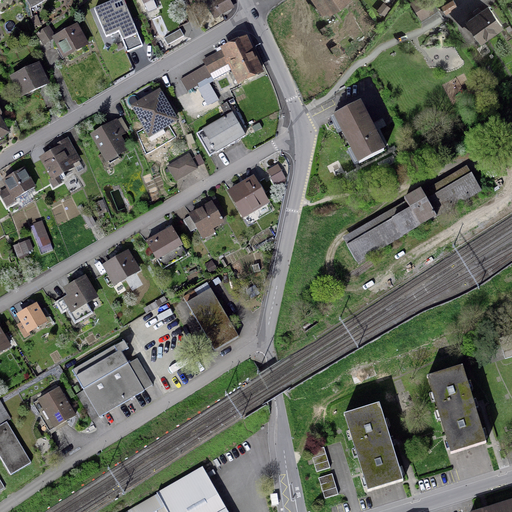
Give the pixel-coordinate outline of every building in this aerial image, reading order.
[(124,0),(116,0),(96,9),(107,37),(119,32),(127,52),(143,46),(124,0)] [(135,0),(141,10),(157,0),(135,0)] [(230,7),(226,0),(214,0),(208,3),(214,15),(230,7)] [(345,0),(320,0),(328,11),(345,0)] [(421,19),(432,12),(424,1),(414,8),(421,19)] [(453,2),(442,9),(446,15),(457,8),(453,2)] [(480,40),(501,26),(489,8),(468,21),(480,40)] [(38,16),(31,18),(35,29),(42,26),(38,16)] [(57,56),(86,39),(74,20),(46,37),(57,56)] [(240,84),(261,74),(245,41),(224,51),(240,84)] [(206,67),(182,80),(187,89),(211,77),(206,67)] [(21,97),(46,82),(37,68),(13,83),(21,97)] [(173,119),(159,95),(135,109),(149,133),(173,119)] [(383,151),(359,104),(337,116),(345,129),(342,131),(352,150),(355,149),(362,162),(383,151)] [(197,135),(209,156),(245,136),(233,115),(197,135)] [(92,135),(108,163),(126,153),(110,125),(92,135)] [(77,160),(69,145),(42,161),(50,175),(77,160)] [(169,169),(176,181),(194,170),(187,157),(169,169)] [(277,165),(268,170),(271,176),(281,170),(277,165)] [(0,198),(5,206),(34,189),(22,170),(0,183),(0,198)] [(346,245),(356,261),(480,189),(471,174),(426,200),(421,190),(404,200),(410,209),(354,242),(354,241),(346,245)] [(267,202),(253,179),(230,193),(242,213),(256,204),(258,207),(267,202)] [(219,219),(211,205),(190,218),(199,231),(219,219)] [(81,216),(90,229),(95,225),(87,212),(81,216)] [(29,228),(42,257),(52,252),(39,223),(29,228)] [(188,255),(171,228),(146,244),(163,271),(188,255)] [(25,244),(16,247),(19,257),(28,253),(25,244)] [(138,271),(128,254),(105,268),(116,285),(138,271)] [(95,298),(83,280),(56,297),(67,315),(95,298)] [(187,304),(216,352),(240,338),(210,290),(187,304)] [(44,323),(35,308),(18,318),(27,333),(44,323)] [(511,335),(500,339),(505,359),(511,356),(511,335)] [(74,370),(84,389),(135,360),(124,341),(74,370)] [(152,389),(135,360),(84,389),(101,418),(152,389)] [(463,369),(429,379),(452,456),(485,446),(463,369)] [(38,400),(56,428),(72,419),(54,390),(38,400)] [(378,407),(344,417),(368,493),(402,482),(378,407)] [(0,425),(0,459),(10,477),(29,466),(3,423),(0,425)] [(325,447),(311,451),(316,471),(331,467),(325,447)] [(155,495),(164,511),(222,511),(200,471),(155,495)] [(333,474),(320,478),(325,498),(339,494),(333,474)] [(511,511),(511,503),(496,509),(496,511),(511,511)]
